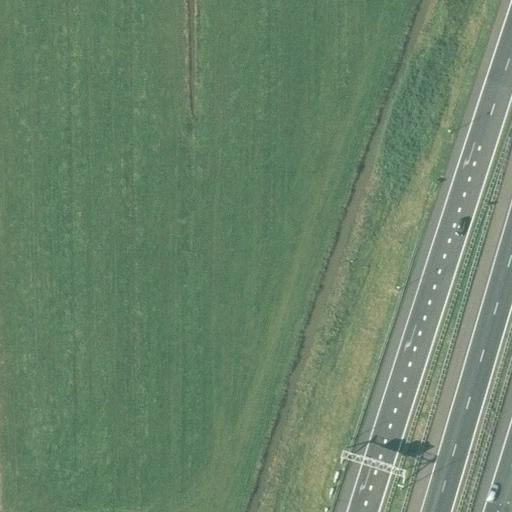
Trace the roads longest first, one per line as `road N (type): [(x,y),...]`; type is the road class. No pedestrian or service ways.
road 1 (motorway): [(511,48),(363,511)]
road 2 (motorway): [(511,252),(436,511)]
